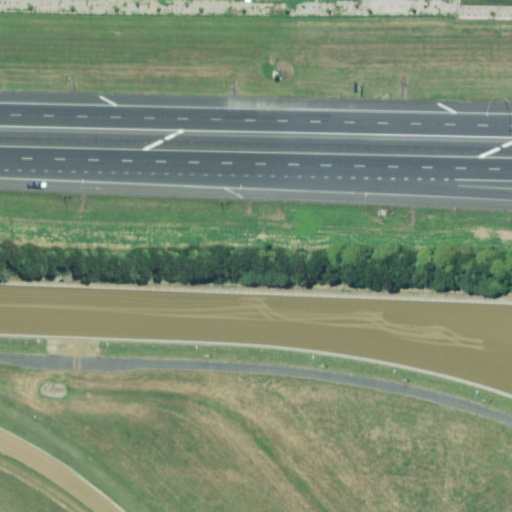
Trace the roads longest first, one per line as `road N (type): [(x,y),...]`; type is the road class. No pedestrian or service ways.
road 1 (motorway): [(0,115),(511,127)]
road 2 (motorway): [(511,195),(161,162)]
road 3 (motorway): [(511,170),(161,162)]
road 4 (motorway): [(161,162),(0,158)]
